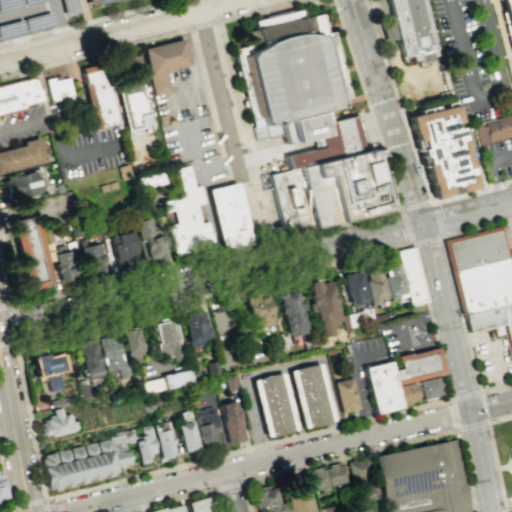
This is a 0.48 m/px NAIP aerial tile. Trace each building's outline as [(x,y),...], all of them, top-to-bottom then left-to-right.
[(87,0),(123,0),(89,8),(87,0)] [(385,0),(420,0),(434,56),(429,57),(430,63),(418,66),(417,61),(410,62),(408,55),(400,57),(385,0)] [(511,0),(511,85),(507,87),(502,68),(511,65),(511,55),(511,51),(498,0),(511,0)] [(255,20),(303,10),(304,17),(324,13),(328,33),(335,31),(350,98),(339,100),(341,108),(328,111),(331,124),(328,124),(331,134),(284,144),(282,135),(256,141),(235,49),(254,44),(251,31),(257,30),(255,20)] [(185,39),(143,49),(155,95),(172,91),(167,71),(191,65),(185,39)] [(82,73),(105,67),(118,123),(99,128),(89,83),(84,84),(82,73)] [(46,79),(51,103),(73,98),(69,78),(61,79),(61,76),(46,79)] [(43,102),(38,82),(37,79),(32,78),(0,87),(0,117),(25,111),(24,106),(43,102)] [(126,133),(143,129),(140,117),(151,114),(146,93),(143,94),(140,82),(125,86),(126,90),(117,92),(126,133)] [(476,189),(434,199),(431,186),(429,186),(421,150),(418,151),(414,134),(412,135),(408,118),(420,115),(419,111),(436,107),(437,110),(446,108),(445,104),(453,103),(454,106),(455,106),(476,189)] [(361,113),(370,145),(290,165),(287,155),(326,145),(323,136),(331,134),(329,125),(332,124),(331,121),(361,113)] [(511,136),(478,145),(473,125),(511,115),(511,136)] [(0,171),(0,150),(21,145),(20,141),(36,137),(42,161),(0,171)] [(394,208),(380,148),(325,160),(339,221),(394,208)] [(313,228),(298,167),(324,161),(338,222),(313,228)] [(173,256),(213,246),(207,222),(201,223),(196,205),(204,203),(200,185),(194,187),(189,166),(172,170),(179,197),(161,201),(163,213),(173,210),(176,223),(166,225),(173,256)] [(282,236),(267,174),(297,167),(312,229),(282,236)] [(137,188),(162,183),(160,170),(134,175),(137,188)] [(11,198),(6,177),(33,172),(37,192),(11,198)] [(208,189),(240,182),(254,243),(223,250),(208,189)] [(7,222),(33,215),(50,284),(24,290),(7,222)] [(150,217),(161,258),(142,263),(131,222),(150,217)] [(511,256),(508,257),(502,229),(446,243),(468,334),(503,326),(511,363),(511,256)] [(108,237),(128,232),(135,263),(115,268),(108,237)] [(80,247),(95,243),(102,271),(86,274),(80,247)] [(414,247),(428,303),(410,308),(396,252),(414,247)] [(53,254),(68,250),(74,277),(59,281),(53,254)] [(381,276),(384,275),(381,267),(384,266),(384,265),(395,262),(397,272),(399,272),(404,295),(387,300),(381,276)] [(362,281),(365,280),(363,272),(366,271),(365,270),(377,267),(379,277),(380,276),(385,294),(384,294),(385,297),(376,299),(377,302),(368,305),(362,281)] [(340,274),(350,271),(351,273),(355,272),(354,270),(358,270),(363,292),(365,292),(367,302),(350,306),(349,303),(347,304),(340,274)] [(305,282),(315,279),(315,282),(317,282),(317,283),(328,281),(331,292),(334,302),(333,303),(338,320),(331,321),(333,327),(328,328),(330,333),(319,336),(313,311),(308,312),(307,307),(308,303),(306,295),(309,294),(305,282)] [(280,291),(279,290),(277,290),(274,290),(273,292),(272,294),(273,296),(274,298),(276,298),(277,303),(275,303),(277,313),(279,312),(285,333),(293,331),(294,334),(304,332),(298,309),(300,308),(297,298),(295,298),(293,290),(282,293),(282,291),(280,291)] [(241,298),(248,296),(247,292),(255,291),(256,293),(255,293),(255,296),(260,295),(260,293),(263,292),(271,324),(248,329),(241,298)] [(178,313),(190,310),(191,312),(199,310),(202,326),(204,326),(207,337),(200,338),(201,341),(198,342),(198,345),(187,347),(178,313)] [(150,323),(155,342),(153,343),(154,351),(156,351),(158,358),(166,355),(166,358),(170,357),(171,362),(180,359),(170,318),(150,323)] [(118,331),(134,327),(141,357),(139,357),(140,361),(133,363),(132,360),(126,361),(118,331)] [(95,338),(108,334),(111,343),(116,342),(122,366),(124,365),(126,374),(124,375),(124,377),(120,378),(119,376),(117,377),(114,368),(102,371),(95,338)] [(73,342),(83,339),(84,341),(91,340),(98,370),(81,374),(73,342)] [(438,348),(445,375),(397,386),(394,371),(402,369),(399,356),(410,353),(411,355),(438,348)] [(30,356),(43,353),(44,357),(57,354),(61,369),(54,371),(59,388),(47,391),(42,374),(36,376),(30,356)] [(207,375),(204,362),(214,360),(216,373),(207,375)] [(402,408),(390,361),(364,367),(375,415),(402,408)] [(287,371),(316,363),(330,420),(301,427),(287,371)] [(248,380),(279,372),(294,429),(263,437),(248,380)] [(225,390),(222,378),(232,376),(235,387),(225,390)] [(332,383),(349,378),(356,407),(339,411),(332,383)] [(443,397),(423,401),(419,383),(438,378),(443,397)] [(420,403),(415,384),(399,387),(404,407),(420,403)] [(49,408),(68,405),(67,397),(48,400),(49,408)] [(217,403),(233,399),(241,438),(226,442),(217,403)] [(51,409),(59,407),(61,415),(68,413),(71,422),(76,421),(78,430),(50,437),(49,434),(43,436),(40,426),(45,425),(44,419),(53,417),(51,409)] [(191,416),(211,411),(216,431),(212,432),(214,440),(198,444),(191,416)] [(173,424),(187,420),(195,447),(180,451),(173,424)] [(149,424),(163,421),(171,453),(156,456),(149,424)] [(139,435),(138,429),(147,427),(153,451),(147,453),(147,456),(135,458),(130,437),(139,435)] [(468,511),(453,439),(370,456),(381,511),(468,511)] [(345,463),(365,459),(368,476),(349,480),(345,463)] [(309,474),(341,466),(346,486),(314,494),(309,474)] [(288,511),(285,499),(297,496),(294,482),(306,479),(314,511),(288,511)] [(355,487),(372,484),(375,498),(358,502),(355,487)] [(257,511),(253,492),(275,487),(280,511),(257,511)] [(145,511),(161,507),(162,508),(178,504),(180,511),(186,511),(184,502),(203,496),(207,511),(145,511)]
